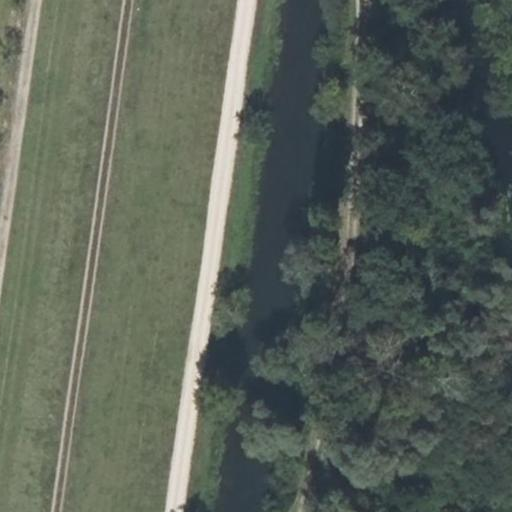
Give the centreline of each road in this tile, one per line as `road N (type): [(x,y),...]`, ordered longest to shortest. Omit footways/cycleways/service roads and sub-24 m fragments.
road 1 (track): [(53,511),(127,0)]
road 2 (track): [(297,511),(342,285),(361,0)]
road 3 (track): [(173,511),(245,0)]
road 4 (track): [(33,0),(0,243)]
